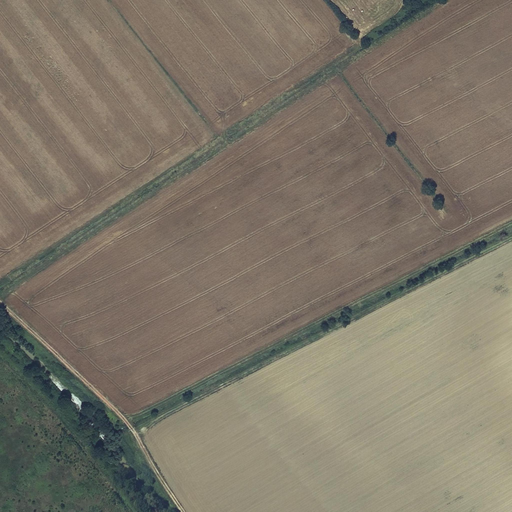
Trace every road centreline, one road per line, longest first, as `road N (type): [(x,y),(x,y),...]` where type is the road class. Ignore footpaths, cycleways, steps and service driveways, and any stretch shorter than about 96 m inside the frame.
road 1 (track): [(0,303),(122,413),(185,511)]
road 2 (track): [(0,356),(133,511)]
